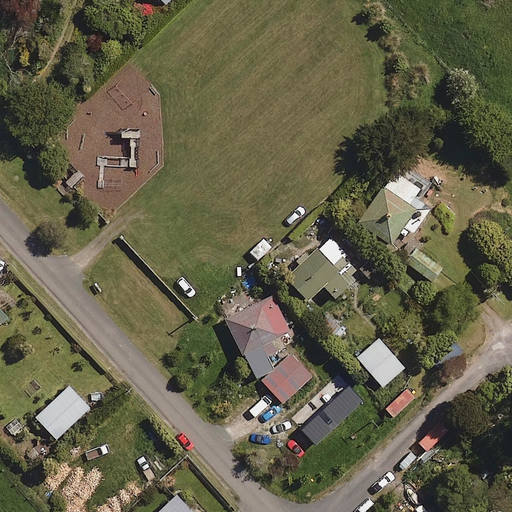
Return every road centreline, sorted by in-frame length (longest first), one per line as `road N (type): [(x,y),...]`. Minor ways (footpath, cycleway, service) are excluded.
road 1 (residential): [(269,511),(0,215)]
road 2 (residential): [(511,358),(477,371),(333,511)]
